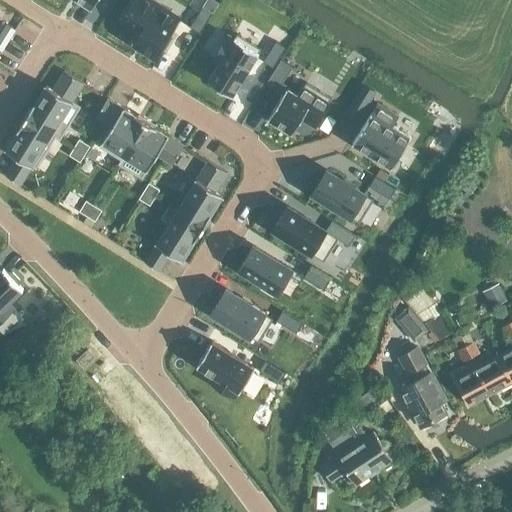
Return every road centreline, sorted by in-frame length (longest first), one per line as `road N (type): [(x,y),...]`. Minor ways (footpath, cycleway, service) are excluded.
road 1 (residential): [(60,26),(247,146),(259,166),(255,187),(142,360)]
road 2 (residential): [(0,208),(142,360)]
road 3 (residential): [(142,360),(258,511)]
